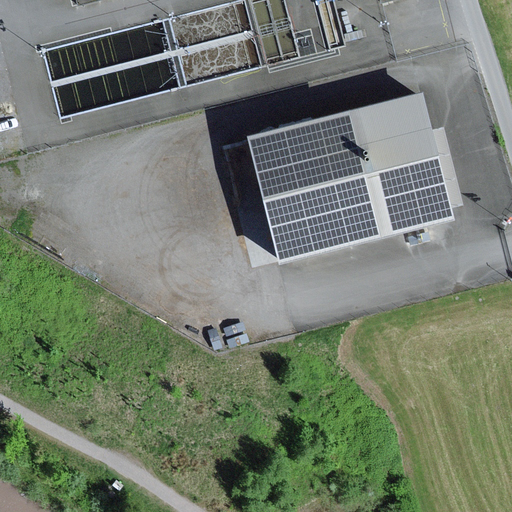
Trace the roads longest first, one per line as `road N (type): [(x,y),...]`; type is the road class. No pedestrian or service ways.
road 1 (unclassified): [(149,511),(0,409)]
road 2 (residential): [(468,0),(511,142)]
